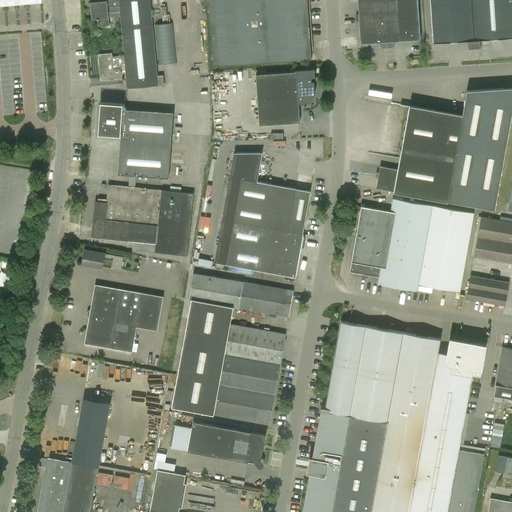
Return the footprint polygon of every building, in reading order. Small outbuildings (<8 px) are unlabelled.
[(0,0),(0,14),(39,11),(37,0),(0,0)] [(105,0),(106,1),(91,2),(92,19),(97,19),(98,27),(109,26),(109,17),(120,16),(127,88),(159,86),(159,85),(164,84),(163,75),(158,76),(150,0),(105,0)] [(209,0),(214,66),(312,59),(307,0),(209,0)] [(417,0),(357,0),(361,44),(376,43),(376,44),(377,45),(380,45),(380,47),(382,48),(394,48),(395,46),(395,41),(401,41),(421,40),(417,0)] [(511,0),(430,0),(433,44),(511,38),(511,0)] [(101,81),(126,78),(124,56),(112,57),(112,53),(98,55),(101,81)] [(299,103),(302,102),(306,102),(309,101),(312,98),(313,95),(314,91),(313,78),(315,77),(315,69),(295,71),(295,72),(256,75),(259,125),(300,123),(299,103)] [(380,166),(376,188),(448,201),(495,210),(511,114),(511,87),(467,91),(462,115),(409,106),(397,169),(380,166)] [(173,113),(123,109),(123,104),(101,102),(98,134),(121,136),(118,175),(169,178),(173,113)] [(236,153),(225,214),(216,263),(296,277),(303,234),(311,191),(255,181),(260,153),(236,153)] [(108,185),(106,203),(95,201),(91,237),(156,244),(155,252),(187,256),(193,194),(162,191),(162,190),(108,185)] [(368,276),(369,275),(378,277),(378,284),(417,291),(419,284),(460,291),(474,213),(393,199),(390,212),(362,207),(350,272),(360,274),(361,277),(362,278),(364,279),(366,278),(367,278),(368,276)] [(511,222),(481,217),(474,257),(511,264),(511,222)] [(124,257),(105,254),(105,253),(85,250),(82,265),(102,268),(102,266),(121,270),(124,257)] [(243,282),(193,273),(188,300),(192,300),(191,303),(232,310),(233,307),(239,308),(289,317),(293,291),(243,282)] [(509,282),(471,276),(467,299),(505,306),(509,282)] [(88,318),(89,319),(85,344),(132,352),(137,327),(157,331),(163,297),(95,285),(91,310),(89,309),(87,311),(86,316),(88,318)] [(232,310),(191,303),(172,407),(213,415),(269,425),(286,334),(230,324),(232,310)] [(441,340),(342,320),(306,511),(448,511),(472,375),(450,371),(451,366),(445,364),(447,353),(439,352),(441,340)] [(448,347),(447,353),(445,364),(451,366),(450,371),(472,375),(474,375),(475,370),(482,371),(487,345),(477,343),(476,345),(458,342),(457,342),(457,339),(452,338),(451,341),(450,340),(448,347)] [(511,348),(503,347),(496,386),(494,396),(511,399),(511,348)] [(73,456),(72,462),(99,467),(110,402),(97,400),(84,398),(81,412),(73,456)] [(150,400),(150,409),(162,409),(162,400),(150,400)] [(193,421),(192,428),(175,425),(171,448),(260,465),(266,435),(193,421)] [(491,444),(501,447),(507,424),(497,421),(491,444)] [(450,511),(475,511),(484,454),(460,449),(449,511),(450,511)] [(116,452),(117,463),(130,462),(128,450),(116,452)] [(511,457),(498,455),(495,471),(503,473),(502,478),(511,479),(511,457)] [(40,498),(37,511),(90,511),(91,507),(99,467),(72,462),(51,458),(47,458),(40,498)] [(157,470),(149,511),(178,511),(186,475),(157,470)] [(511,511),(511,501),(491,498),(488,511),(511,511)]
